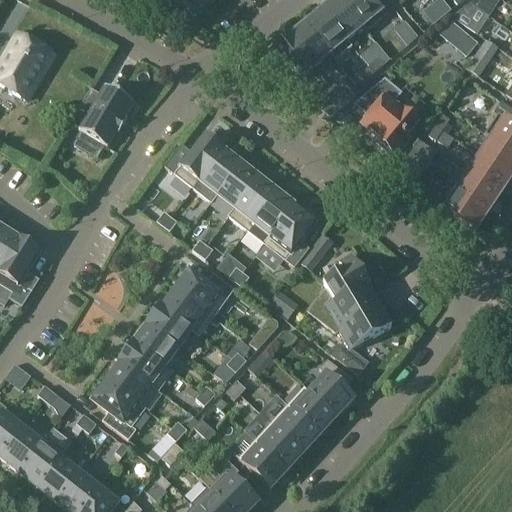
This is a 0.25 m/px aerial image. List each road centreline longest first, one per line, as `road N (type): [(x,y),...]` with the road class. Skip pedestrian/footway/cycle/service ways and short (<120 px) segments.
road 1 (residential): [(478,294),(338,171),(200,74)]
road 2 (residential): [(106,199),(180,252),(70,400),(7,352)]
road 3 (residential): [(288,511),(478,294)]
road 4 (residential): [(200,74),(62,0)]
road 5 (residential): [(106,199),(200,74)]
